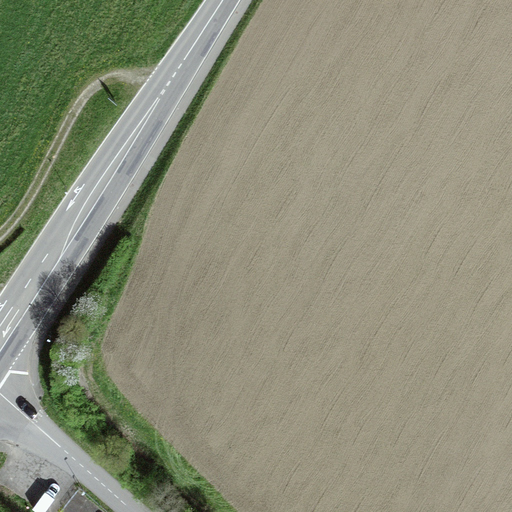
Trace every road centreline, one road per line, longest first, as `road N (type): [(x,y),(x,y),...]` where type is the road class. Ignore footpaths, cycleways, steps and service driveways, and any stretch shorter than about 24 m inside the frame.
road 1 (tertiary): [(0,340),(221,0)]
road 2 (track): [(173,72),(100,79),(0,233)]
road 3 (unclassified): [(133,511),(0,388)]
